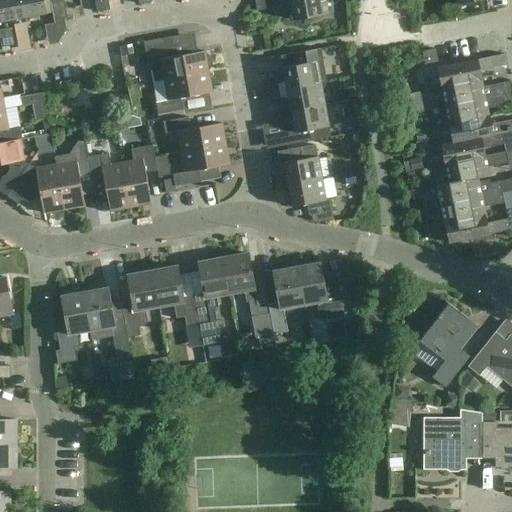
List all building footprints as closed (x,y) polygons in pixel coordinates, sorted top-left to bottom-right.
[(21,0),(0,0),(0,1),(4,22),(25,18),(21,0)] [(21,0),(25,18),(47,14),(44,0),(21,0)] [(255,0),(258,12),(266,10),(264,0),(255,0)] [(274,3),(289,0),(264,0),(266,10),(275,8),(274,3)] [(291,0),(295,21),(329,15),(326,0),(291,0)] [(53,12),(65,9),(64,1),(51,3),(53,12)] [(110,10),(108,2),(96,4),(97,12),(110,10)] [(65,9),(53,12),(54,20),(67,18),(65,9)] [(0,36),(1,39),(13,37),(12,29),(0,30),(0,36)] [(15,45),(13,37),(1,39),(2,48),(15,45)] [(154,82),(209,72),(207,72),(210,68),(212,64),(211,59),(207,56),(204,53),(205,53),(205,52),(174,57),(170,38),(144,43),(147,63),(150,62),(154,82)] [(283,68),(287,90),(321,84),(319,70),(325,69),(321,49),(293,54),(295,66),(283,68)] [(425,67),(439,64),(436,49),(422,52),(425,67)] [(442,88),(482,79),(480,71),(501,67),(498,56),(438,68),(442,88)] [(209,73),(209,72),(154,82),(157,103),(156,103),(158,115),(184,110),(182,99),(213,93),(212,92),(210,92),(207,73),(209,73)] [(446,106),(506,94),(504,83),(483,87),(482,79),(442,88),(446,106)] [(291,111),(325,105),(321,84),(287,90),(291,111)] [(278,85),(270,87),(272,99),(281,98),(278,85)] [(272,99),(270,87),(261,88),(264,101),(272,99)] [(35,121),(48,119),(43,94),(20,98),(22,105),(32,103),(35,121)] [(449,125),(489,117),(488,109),(508,105),(506,94),(446,106),(449,125)] [(207,97),(190,101),(192,111),(209,107),(207,97)] [(321,140),(319,129),(329,127),(325,105),(291,111),(293,124),(281,126),(284,146),(321,140)] [(0,144),(20,140),(23,140),(20,128),(9,130),(8,129),(6,129),(3,111),(5,110),(0,110),(0,144)] [(502,134),(511,132),(511,122),(511,121),(491,125),(489,117),(449,125),(453,144),(502,134)] [(181,152),(226,144),(224,144),(221,125),(223,125),(222,124),(191,129),(189,118),(164,122),(166,134),(178,132),(178,133),(180,133),(183,152),(181,152)] [(485,157),(484,149),(504,145),(502,134),(453,144),(442,146),(446,165),(485,157)] [(0,144),(0,165),(9,164),(10,170),(0,184),(0,191),(8,197),(27,169),(23,166),(22,162),(24,161),(24,160),(22,160),(18,141),(20,141),(20,140),(0,144)] [(226,145),(226,144),(181,152),(181,153),(183,153),(187,172),(185,172),(185,173),(173,175),(175,187),(201,183),(199,171),(230,165),(230,164),(228,164),(224,145),(226,145)] [(153,146),(141,148),(132,150),(134,163),(124,165),(123,163),(131,208),(131,206),(150,203),(150,205),(151,205),(146,173),(158,171),(153,146)] [(91,173),(88,158),(87,147),(74,150),(76,161),(76,163),(57,167),(57,165),(56,165),(61,193),(65,210),(65,208),(84,204),(84,206),(85,206),(79,175),(91,173)] [(284,164),(288,185),(322,179),(318,157),(303,160),(301,148),(278,152),(280,165),(284,164)] [(478,178),(478,179),(489,176),(488,168),(508,164),(506,152),(485,157),(446,165),(449,184),(478,178)] [(108,154),(88,158),(91,173),(93,183),(105,181),(110,212),(111,212),(111,210),(130,206),(130,208),(131,208),(123,163),(122,164),(123,166),(111,168),(108,154)] [(65,210),(61,193),(56,165),(56,167),(37,170),(37,169),(36,169),(36,171),(31,172),(27,169),(8,197),(18,204),(32,185),(38,184),(44,214),(45,214),(45,212),(64,208),(64,210),(65,210)] [(511,180),(500,182),(491,184),(490,180),(478,183),(478,179),(478,178),(449,184),(437,186),(441,205),(502,193),(511,191),(511,180)] [(326,201),(322,179),(288,185),(292,207),(307,205),(310,217),(319,215),(320,223),(334,220),(333,212),(331,200),(326,201)] [(445,224),(485,216),(484,208),(504,204),(502,193),(441,205),(445,224)] [(485,216),(445,224),(449,244),(510,231),(508,220),(487,224),(485,216)] [(257,299),(255,289),(249,254),(224,259),(230,294),(245,291),(246,301),(257,299)] [(217,297),(230,294),(224,259),(198,264),(204,295),(194,297),(203,347),(204,347),(221,344),(215,309),(219,309),(217,297)] [(343,311),(339,287),(325,290),(321,264),(298,268),(305,305),(317,303),(320,315),(343,311)] [(178,267),(153,272),(159,307),(173,305),(176,318),(185,316),(193,365),(206,362),(204,347),(203,347),(194,297),(184,298),(178,267)] [(269,305),(274,332),(274,335),(288,332),(284,309),(305,305),(298,268),(273,272),(279,304),(269,305)] [(159,307),(153,272),(127,277),(133,308),(123,310),(125,324),(128,338),(141,336),(139,325),(143,325),(148,321),(145,310),(159,307)] [(6,277),(0,278),(0,316),(13,314),(6,277)] [(109,289),(83,293),(90,331),(104,329),(105,333),(109,336),(113,336),(116,355),(131,353),(128,338),(125,324),(116,326),(109,289)] [(66,325),(56,327),(60,350),(81,347),(78,333),(90,331),(83,293),(61,297),(66,325)] [(466,321),(468,319),(443,300),(449,305),(420,341),(415,336),(414,337),(445,362),(432,378),(445,387),(469,356),(459,349),(475,329),(466,321)] [(274,332),(269,305),(268,303),(256,306),(261,334),(274,332)] [(487,367),(511,387),(511,336),(510,335),(504,344),(493,336),(468,367),(480,376),(487,367)] [(0,378),(10,378),(10,366),(0,365),(0,378)] [(391,397),(390,427),(410,427),(410,401),(391,397)] [(482,450),(482,422),(482,413),(460,410),(460,418),(416,418),(416,419),(427,419),(426,469),(416,469),(416,470),(466,470),(466,450),(482,450)] [(0,443),(16,444),(16,443),(15,443),(15,420),(0,419),(0,443)] [(482,450),(482,459),(495,459),(495,468),(501,468),(501,465),(509,465),(509,468),(511,468),(511,428),(497,428),(497,423),(482,422),(482,450)] [(16,444),(0,443),(0,468),(15,468),(15,444),(16,444)] [(0,511),(8,511),(9,492),(0,491),(0,511)]
